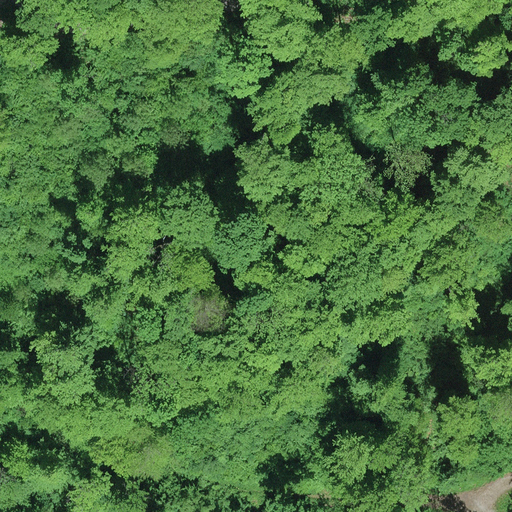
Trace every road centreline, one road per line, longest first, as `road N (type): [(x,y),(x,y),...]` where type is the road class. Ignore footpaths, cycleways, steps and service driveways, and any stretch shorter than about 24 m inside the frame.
road 1 (track): [(511,481),(473,498),(398,505),(212,477)]
road 2 (track): [(259,0),(70,26),(17,0)]
